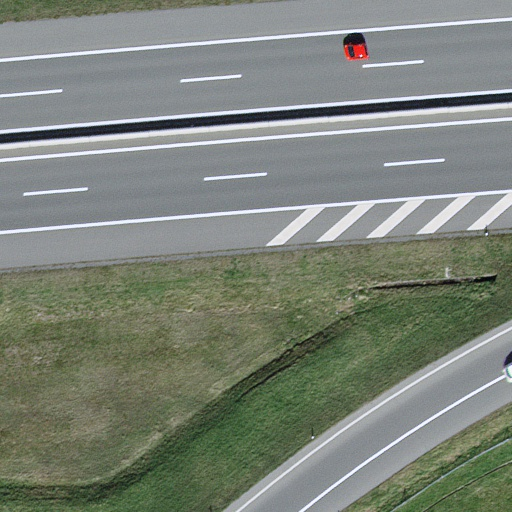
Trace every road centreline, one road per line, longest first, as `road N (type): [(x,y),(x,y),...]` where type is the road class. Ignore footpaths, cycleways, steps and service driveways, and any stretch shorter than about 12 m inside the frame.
road 1 (motorway): [(0,198),(511,156)]
road 2 (motorway): [(511,52),(0,93)]
road 3 (motorway): [(279,511),(419,410),(511,356)]
